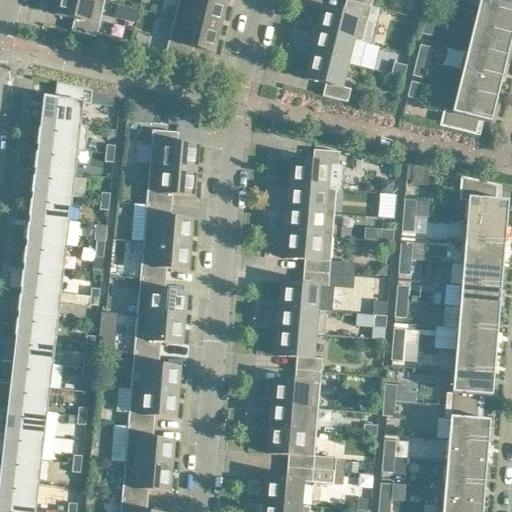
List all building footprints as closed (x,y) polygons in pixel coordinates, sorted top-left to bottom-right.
[(96,39),(104,2),(95,0),(57,0),(54,16),(73,20),(70,33),(96,39)] [(204,1),(204,0),(177,0),(173,19),(217,30),(223,6),(204,1)] [(345,0),(345,2),(370,8),(372,0),(345,0)] [(511,18),(511,0),(478,0),(476,10),(511,18)] [(362,44),(370,8),(345,2),(342,14),(323,9),(317,33),(362,44)] [(438,6),(426,3),(422,19),(434,21),(438,6)] [(510,41),(511,32),(511,18),(476,10),(471,31),(510,41)] [(211,54),(217,30),(173,19),(164,56),(189,62),(193,49),(211,54)] [(430,37),(434,21),(422,19),(418,34),(430,37)] [(505,62),(510,41),(471,31),(466,52),(505,62)] [(365,45),(362,44),(317,33),(311,56),(345,65),(359,68),(365,45)] [(431,49),(419,46),(415,61),(427,64),(431,49)] [(500,82),(505,62),(466,52),(461,73),(500,82)] [(340,88),(345,65),(311,56),(305,80),(324,85),(321,98),(347,104),(350,90),(340,88)] [(423,80),(427,64),(415,61),(411,77),(423,80)] [(403,79),(406,67),(393,64),(390,76),(403,79)] [(494,103),(500,82),(461,73),(455,94),(494,103)] [(422,85),(410,83),(406,98),(418,101),(422,85)] [(89,106),(91,92),(56,84),(54,99),(42,98),(39,123),(77,127),(80,105),(89,106)] [(489,125),(494,103),(455,94),(450,115),(445,114),(443,125),(441,125),(441,126),(474,135),(476,126),(474,126),(475,122),(489,125)] [(87,128),(77,127),(39,123),(38,132),(37,132),(35,146),(74,151),(84,152),(87,128)] [(151,132),(148,169),(194,173),(196,148),(176,147),(177,134),(151,132)] [(72,175),(74,151),(35,146),(35,148),(37,148),(36,151),(36,156),(34,156),(33,170),(72,175)] [(113,156),(114,147),(105,146),(105,155),(113,156)] [(337,167),(338,153),(312,151),(311,164),(291,162),(289,187),(335,191),(340,191),(342,168),(337,167)] [(112,164),(113,156),(105,155),(104,163),(112,164)] [(192,198),(194,173),(148,169),(145,206),(171,208),(172,196),(192,198)] [(69,199),(72,175),(33,170),(33,172),(34,172),(33,179),(33,180),(32,180),(30,194),(69,199)] [(116,176),(115,190),(139,191),(139,177),(116,176)] [(496,188),(462,180),(461,181),(463,182),(462,200),(466,201),(464,222),(505,225),(506,203),(493,202),(493,198),(495,198),(496,188)] [(333,215),(335,191),(289,187),(287,211),(333,215)] [(66,223),(69,199),(30,194),(30,196),(31,196),(30,204),(29,204),(27,218),(66,223)] [(108,204),(109,195),(100,194),(99,203),(108,204)] [(395,208),(396,196),(382,195),(382,208),(395,208)] [(431,203),(403,201),(402,217),(414,218),(430,219),(431,203)] [(107,212),(108,204),(99,203),(99,211),(107,212)] [(170,221),(171,208),(145,206),(142,243),(187,247),(190,222),(170,221)] [(331,239),(333,215),(287,211),(285,235),(331,239)] [(413,234),(414,218),(402,217),(400,233),(413,234)] [(63,246),(66,223),(27,218),(27,220),(28,220),(28,222),(27,228),(26,228),(24,242),(63,246)] [(503,247),(505,225),(464,222),(463,243),(503,247)] [(96,226),(94,242),(95,242),(94,250),(103,251),(104,243),(105,227),(96,226)] [(392,244),(393,232),(379,230),(378,243),(392,244)] [(328,276),(331,239),(285,235),(283,260),(303,261),(302,274),(328,276)] [(61,270),(63,246),(24,242),(24,244),(25,244),(24,252),(23,252),(22,266),(61,270)] [(185,272),(187,247),(142,243),(139,280),(164,282),(166,270),(185,272)] [(501,268),(503,247),(463,243),(461,265),(501,268)] [(412,245),(400,244),(398,260),(410,261),(412,245)] [(102,260),(103,251),(94,250),(93,259),(102,260)] [(120,259),(110,259),(109,276),(131,278),(133,251),(120,250),(120,259)] [(409,277),(410,261),(398,260),(397,276),(409,277)] [(499,290),(501,268),(461,265),(459,287),(499,290)] [(58,294),(61,270),(22,266),(21,268),(23,269),(22,275),(22,276),(20,276),(19,290),(58,294)] [(327,289),(328,276),(302,274),(301,286),(281,284),(279,309),(314,312),(316,288),(327,289)] [(163,294),(164,282),(139,280),(136,317),(181,321),(183,296),(163,294)] [(104,287),(103,311),(129,313),(131,288),(104,287)] [(408,288),(396,287),(395,303),(407,304),(408,288)] [(497,311),(499,290),(459,287),(457,308),(497,311)] [(55,318),(58,294),(19,290),(19,293),(20,293),(19,300),(18,300),(16,313),(55,318)] [(98,299),(99,291),(90,290),(89,298),(98,299)] [(97,308),(98,299),(89,298),(88,307),(97,308)] [(405,319),(407,304),(395,303),(393,319),(405,319)] [(58,304),(57,314),(85,315),(85,306),(58,304)] [(496,333),(497,311),(457,308),(456,330),(496,333)] [(325,313),(314,312),(279,309),(277,333),(313,336),(323,337),(325,313)] [(52,342),(55,318),(16,313),(16,317),(17,317),(17,318),(16,324),(15,324),(13,337),(52,342)] [(385,330),(386,318),(372,316),(371,329),(385,330)] [(179,345),(181,321),(136,317),(132,354),(158,356),(159,344),(179,345)] [(97,335),(127,337),(128,325),(98,323),(97,335)] [(404,331),(392,330),(391,346),(403,347),(404,331)] [(494,354),(496,333),(456,330),(454,351),(494,354)] [(311,360),(313,336),(277,333),(275,357),(295,359),(294,372),(320,374),(321,360),(311,360)] [(49,366),(52,342),(13,337),(13,341),(14,341),(12,361),(49,366)] [(93,347),(94,338),(85,337),(84,346),(93,347)] [(402,363),(403,347),(391,346),(390,362),(402,363)] [(492,376),(494,354),(454,351),(452,373),(492,376)] [(157,368),(158,356),(132,354),(129,391),(175,395),(177,370),(157,368)] [(47,389),(49,366),(12,361),(9,385),(47,389)] [(90,371),(91,362),(83,361),(82,370),(90,371)] [(89,379),(90,371),(82,370),(81,378),(89,379)] [(317,410),(320,374),(294,372),(293,383),(273,382),(271,407),(317,410)] [(490,398),(492,376),(452,373),(450,395),(452,395),(451,407),(477,409),(478,402),(476,401),(476,397),(490,398)] [(44,413),(47,389),(9,385),(6,409),(44,413)] [(384,385),(382,401),(394,402),(396,386),(384,385)] [(173,419),(175,395),(129,391),(126,428),(152,430),(153,418),(173,419)] [(393,418),(394,402),(382,401),(381,417),(393,418)] [(315,434),(317,410),(271,407),(269,430),(315,434)] [(476,417),(477,409),(451,407),(450,419),(448,419),(446,441),(486,445),(488,422),(474,421),(475,417),(476,417)] [(41,437),(44,413),(6,409),(3,433),(41,437)] [(85,419),(86,410),(77,409),(77,418),(85,419)] [(84,427),(85,419),(77,418),(76,426),(84,427)] [(375,439),(376,427),(363,426),(362,438),(375,439)] [(169,468),(171,443),(151,442),(152,430),(126,428),(123,464),(169,468)] [(313,458),(315,434),(269,430),(267,455),(287,457),(286,469),(333,473),(334,460),(313,458)] [(38,461),(41,437),(3,433),(0,457),(38,461)] [(484,466),(486,445),(446,441),(444,463),(484,466)] [(395,443),(383,442),(382,458),(394,459),(395,443)] [(0,480),(36,485),(38,461),(0,457),(0,460),(0,480)] [(80,466),(81,458),(72,457),(71,465),(80,466)] [(392,474),(394,459),(382,458),(380,473),(392,474)] [(483,488),(484,466),(444,463),(443,484),(483,488)] [(167,493),(169,468),(123,464),(120,501),(146,503),(147,491),(167,493)] [(79,475),(80,466),(71,465),(71,474),(79,475)] [(332,486),(333,473),(286,469),(285,481),(265,479),(263,504),(299,507),(300,483),(332,486)] [(0,504),(33,509),(36,485),(0,480),(0,504)] [(481,509),(483,488),(443,484),(441,506),(481,509)] [(391,486),(379,485),(378,501),(390,502),(391,486)] [(349,500),(365,501),(366,486),(349,486),(349,500)] [(145,511),(146,503),(120,501),(119,511),(145,511)] [(389,511),(390,502),(378,501),(377,511),(389,511)]
